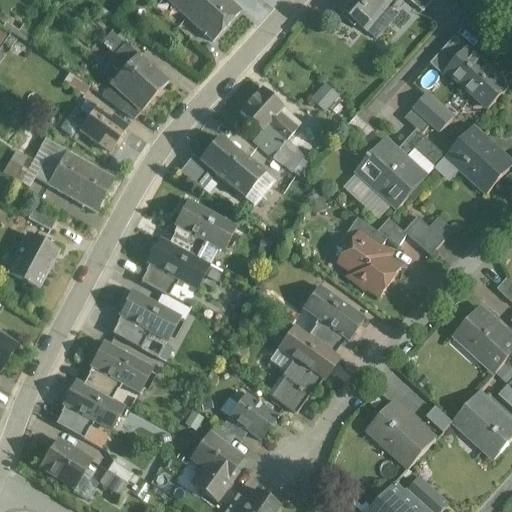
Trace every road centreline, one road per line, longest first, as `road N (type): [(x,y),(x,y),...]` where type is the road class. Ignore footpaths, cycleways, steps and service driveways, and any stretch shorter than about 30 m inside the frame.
road 1 (tertiary): [(291,0),(157,156),(45,359),(0,472)]
road 2 (residential): [(511,217),(283,475)]
road 3 (unknown): [(362,96),(425,43),(459,0)]
